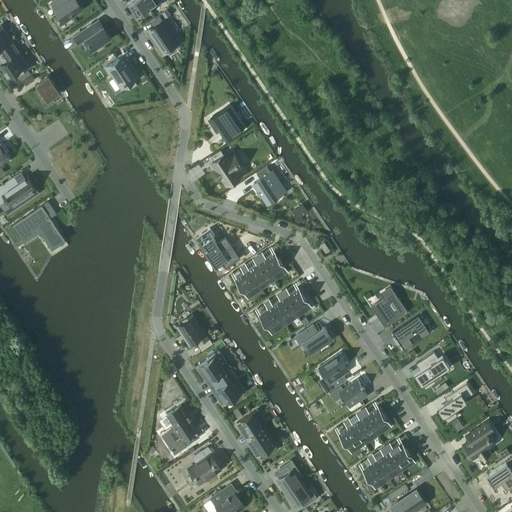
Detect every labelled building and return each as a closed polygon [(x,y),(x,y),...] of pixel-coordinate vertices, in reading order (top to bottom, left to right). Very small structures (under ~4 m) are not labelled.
[(64,21),(84,7),(81,3),(85,0),(84,0),(53,0),(51,2),(64,21)] [(159,0),(136,0),(146,14),(162,4),(159,0)] [(153,25),(146,29),(162,55),(182,42),(165,17),(163,12),(150,20),(153,25)] [(78,43),(85,39),(92,50),(112,37),(99,18),(73,35),(78,43)] [(3,27),(0,28),(0,56),(16,45),(3,27)] [(16,45),(0,56),(0,58),(2,62),(0,63),(0,64),(8,77),(17,71),(20,75),(31,67),(16,45)] [(123,54),(106,65),(121,89),(138,78),(123,54)] [(22,79),(31,74),(29,70),(20,76),(22,79)] [(27,85),(35,79),(32,75),(24,80),(27,85)] [(36,83),(47,100),(60,92),(48,75),(36,83)] [(228,104),(210,116),(213,121),(226,141),(244,128),(231,109),(228,104)] [(0,143),(0,166),(11,159),(0,143)] [(221,148),(210,155),(214,160),(212,162),(214,166),(216,169),(214,170),(219,179),(222,177),(227,184),(241,174),(238,169),(240,168),(236,163),(238,162),(237,160),(235,161),(232,155),(229,157),(226,152),(224,154),(221,148)] [(273,168),(254,181),(267,202),(287,189),(273,168)] [(37,187),(29,174),(18,181),(14,175),(0,184),(0,201),(5,209),(37,187)] [(40,231),(52,249),(67,240),(42,204),(13,224),(25,241),(40,231)] [(212,224),(193,237),(215,270),(224,264),(227,268),(241,259),(226,237),(222,239),(212,224)] [(326,252),(330,249),(325,241),(321,244),(326,252)] [(283,266),(273,252),(265,257),(263,253),(258,256),(271,274),(283,266)] [(258,283),(271,274),(258,256),(254,259),(257,263),(249,269),(258,283)] [(246,291),(258,283),(249,269),(246,264),(242,267),(244,271),(236,277),(246,291)] [(307,302),(297,288),(289,293),(287,289),(282,292),(295,310),(307,302)] [(383,297),(371,305),(385,326),(408,311),(394,290),(383,297)] [(282,319),(295,310),(282,292),(278,295),(281,299),(273,304),(282,319)] [(270,327),(282,319),(273,304),(270,300),(266,303),(268,307),(260,312),(270,327)] [(189,306),(178,314),(184,322),(179,325),(190,342),(195,339),(199,346),(210,338),(189,306)] [(418,315),(393,331),(405,348),(413,342),(409,337),(417,332),(421,337),(429,331),(418,315)] [(313,323),(295,335),(300,343),(303,341),(310,351),(333,336),(326,326),(318,331),(313,323)] [(420,369),(414,373),(422,385),(422,384),(423,386),(424,387),(425,387),(425,388),(426,388),(427,388),(427,387),(435,382),(432,378),(439,373),(440,373),(440,372),(450,365),(442,354),(438,356),(434,350),(416,362),(420,369)] [(338,352),(319,366),(333,388),(347,379),(343,374),(350,370),(338,352)] [(215,353),(200,363),(213,383),(228,373),(215,353)] [(228,373),(213,383),(226,403),(241,393),(228,373)] [(359,379),(338,392),(346,404),(348,403),(351,408),(366,398),(362,391),(365,389),(359,379)] [(447,398),(437,405),(443,414),(444,414),(448,420),(458,413),(454,407),(467,398),(466,396),(474,391),(467,380),(445,395),(447,398)] [(200,436),(196,430),(198,429),(181,404),(166,414),(174,426),(169,429),(182,448),(200,436)] [(386,420),(376,406),(369,412),(366,408),(362,411),(374,429),(386,420)] [(255,411),(240,420),(251,437),(266,428),(263,424),(268,421),(260,408),(255,411)] [(362,437),(374,429),(362,411),(357,414),(360,418),(352,423),(362,437)] [(349,446),(362,437),(352,423),(349,419),(345,422),(348,426),(339,432),(349,446)] [(471,440),(464,444),(472,457),(479,452),(481,455),(487,450),(486,448),(493,443),(488,435),(494,430),(488,421),(468,435),(471,440)] [(266,428),(251,437),(261,454),(264,458),(279,449),(266,428)] [(410,456),(401,442),(393,447),(390,443),(386,446),(398,465),(410,456)] [(222,469),(219,464),(221,463),(208,445),(192,456),(195,461),(187,467),(199,485),(222,469)] [(385,473),(398,465),(386,446),(381,449),(384,453),(376,459),(385,473)] [(376,485),(388,477),(385,473),(376,459),(373,455),(369,458),(371,462),(364,467),(376,485)] [(511,468),(507,460),(487,474),(494,484),(511,472),(511,468)] [(283,475),(277,478),(287,492),(301,482),(288,464),(279,470),(283,475)] [(301,482),(287,492),(295,504),(301,500),(304,505),(313,499),(301,482)] [(218,492),(211,498),(218,507),(220,511),(233,511),(244,505),(236,494),(235,495),(233,492),(236,490),(231,483),(218,492)] [(392,499),(409,488),(405,483),(388,494),(392,499)] [(409,511),(425,502),(416,489),(392,505),(394,508),(396,511),(409,511)]
